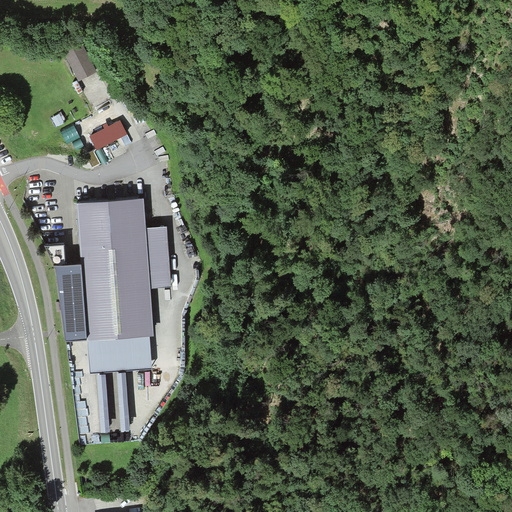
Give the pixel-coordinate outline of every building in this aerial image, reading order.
[(83,45),(64,54),(79,82),(97,73),(83,45)] [(105,129),(90,137),(96,149),(86,155),(93,168),(99,165),(100,166),(120,155),(114,143),(128,136),(120,121),(109,127),(107,124),(103,126),(105,129)] [(63,130),(68,144),(83,138),(77,124),(63,130)] [(143,193),(77,197),(87,335),(89,334),(149,330),(154,330),(150,284),(146,223),(143,193)] [(167,222),(146,223),(150,284),(171,282),(167,222)] [(151,364),(149,330),(89,334),(90,369),(97,368),(106,368),(117,367),(125,366),(151,364)] [(125,366),(117,367),(122,425),(130,424),(125,366)] [(106,368),(97,368),(101,427),(110,426),(106,368)]
